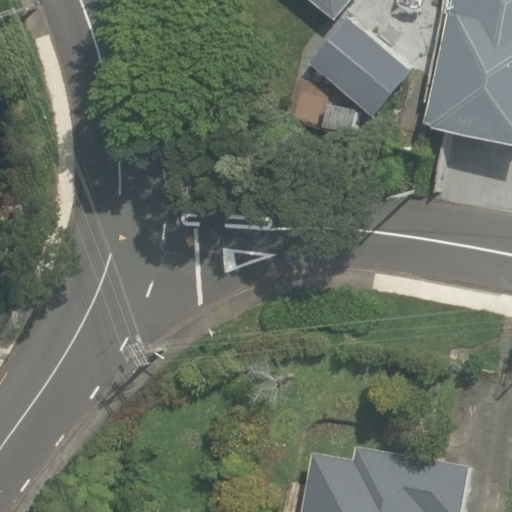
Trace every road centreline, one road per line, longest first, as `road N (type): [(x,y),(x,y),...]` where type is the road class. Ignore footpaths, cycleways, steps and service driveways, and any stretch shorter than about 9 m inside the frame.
road 1 (residential): [(167,244),(266,226),(511,246)]
road 2 (unclassified): [(0,452),(104,312),(167,244)]
road 3 (unclassified): [(167,244),(90,0)]
